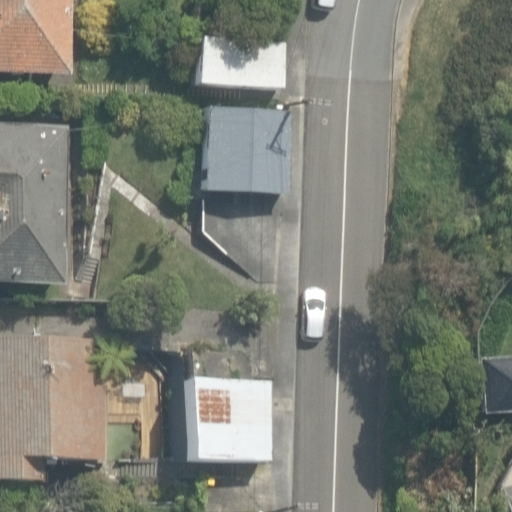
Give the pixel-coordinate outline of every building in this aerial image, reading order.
[(57,0),(0,0),(0,74),(57,75),(57,0)] [(184,39),(181,85),(274,92),(278,46),(184,39)] [(281,102),(190,103),(192,195),(282,193),(281,102)] [(0,286),(59,288),(62,129),(0,127),(0,286)] [(97,317),(0,317),(0,481),(97,481),(97,317)] [(511,359),(478,357),(475,412),(511,413),(511,359)] [(258,377),(170,373),(165,463),(254,467),(258,377)]
